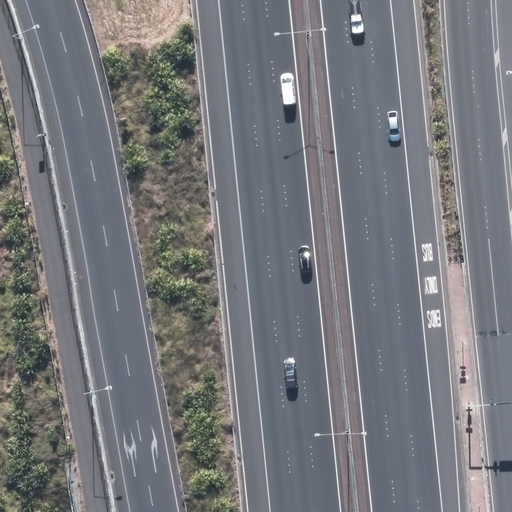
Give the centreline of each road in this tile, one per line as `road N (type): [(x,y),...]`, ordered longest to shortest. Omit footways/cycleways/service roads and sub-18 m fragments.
road 1 (motorway): [(150,511),(102,218),(43,0)]
road 2 (motorway): [(358,0),(412,511)]
road 3 (motorway): [(308,511),(257,0)]
road 4 (motorway): [(468,0),(511,479)]
